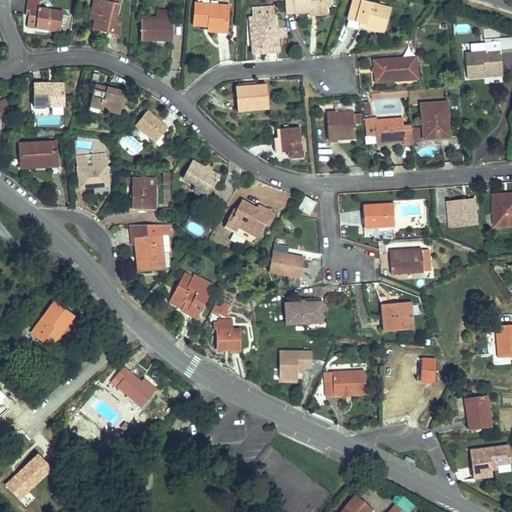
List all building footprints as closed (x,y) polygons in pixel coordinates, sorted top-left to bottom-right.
[(58,5),(35,4),(35,0),(25,0),(23,23),(56,27),(58,5)] [(85,0),(82,20),(89,21),(88,25),(115,30),(119,11),(111,9),(111,0),(85,0)] [(225,1),(214,0),(189,0),(188,21),(199,22),(223,23),(225,1)] [(277,0),(278,6),(307,5),(307,9),(321,8),(320,0),(277,0)] [(382,5),(363,0),(346,0),(341,17),(355,20),(357,26),(374,31),(382,5)] [(168,5),(152,3),(151,11),(142,11),(142,13),(133,13),(132,33),(167,35),(168,5)] [(268,27),(267,13),(265,13),(264,3),(240,6),(245,52),(271,49),(269,36),(268,27)] [(223,23),(199,22),(199,29),(223,31),(223,23)] [(115,30),(88,25),(87,33),(114,38),(115,30)] [(277,35),(276,26),(268,27),(269,36),(277,35)] [(473,71),(493,69),(492,43),(476,43),(477,53),(456,54),(457,80),(473,78),(473,71)] [(410,52),(369,55),(370,77),(412,74),(410,52)] [(359,62),(360,70),(369,69),(368,61),(359,62)] [(493,69),(473,71),(473,78),(493,77),(493,69)] [(51,80),(36,80),(35,103),(66,103),(66,87),(50,87),(51,80)] [(90,80),(89,89),(104,91),(112,83),(90,80)] [(89,89),(87,101),(122,108),(127,86),(112,83),(104,91),(89,89)] [(260,85),(230,87),(232,112),(260,111),(260,85)] [(398,86),(361,89),(362,97),(398,95),(398,86)] [(0,114),(7,110),(8,107),(10,105),(5,94),(0,96),(0,114)] [(442,100),(414,101),(417,138),(430,138),(430,131),(443,131),(442,100)] [(169,128),(149,110),(137,124),(155,141),(169,128)] [(362,116),(363,133),(369,133),(370,140),(393,139),(394,142),(402,141),(400,124),(393,125),(393,116),(369,118),(369,116),(362,116)] [(343,118),(317,118),(318,143),(344,142),(343,118)] [(292,130),(271,131),(271,155),(280,154),(292,154),(292,138),(292,130)] [(49,139),(18,139),(17,160),(33,161),(34,164),(56,165),(57,145),(49,144),(49,139)] [(91,164),(106,164),(106,152),(91,152),(91,164)] [(216,180),(193,162),(182,177),(192,185),(189,189),(202,198),(216,180)] [(91,164),(80,164),(80,183),(106,184),(106,164),(91,164)] [(153,175),(127,175),(128,209),(153,208),(153,175)] [(508,193),(481,193),(481,222),(507,222),(508,193)] [(464,197),(437,198),(438,229),(466,227),(464,197)] [(304,202),(296,198),(291,207),(300,211),(304,202)] [(255,213),(231,201),(216,232),(227,236),(222,246),(235,252),(239,243),(246,247),(256,227),(261,229),(269,214),(258,208),(255,213)] [(385,204),(354,204),(353,223),(385,223),(385,204)] [(168,222),(136,224),(135,272),(159,271),(159,237),(170,237),(177,230),(168,222)] [(381,247),(381,271),(416,269),(415,246),(399,247),(399,250),(391,251),(390,246),(381,247)] [(300,253),(265,249),(262,273),(297,277),(300,253)] [(182,273),(174,285),(188,292),(195,279),(182,273)] [(188,292),(174,285),(165,302),(184,314),(187,310),(193,314),(204,295),(204,285),(195,279),(188,292)] [(314,298),(278,301),(280,325),(299,324),(302,324),(315,312),(314,298)] [(54,302),(34,328),(40,332),(37,336),(47,343),(53,335),(58,338),(63,331),(70,337),(80,324),(73,319),(75,317),(54,302)] [(408,303),(376,303),(376,330),(408,330),(408,303)] [(302,324),(299,324),(300,330),(324,329),(323,312),(315,312),(302,324)] [(228,318),(212,318),(212,350),(228,351),(228,356),(239,356),(239,328),(228,328),(228,318)] [(511,354),(511,346),(509,320),(486,322),(489,357),(511,354)] [(40,332),(34,328),(31,332),(37,336),(40,332)] [(63,331),(58,338),(65,343),(70,337),(63,331)] [(53,335),(47,343),(52,347),(58,338),(53,335)] [(308,348),(277,349),(277,377),(298,377),(298,370),(304,370),(304,367),(308,367),(308,348)] [(433,351),(396,350),(395,369),(413,370),(413,376),(432,377),(433,351)] [(364,368),(330,369),(329,381),(323,381),(322,395),(339,395),(339,391),(364,392),(364,368)] [(135,387),(118,372),(110,381),(115,386),(111,391),(135,413),(148,399),(135,387)] [(115,386),(110,381),(105,386),(111,391),(115,386)] [(138,384),(135,387),(148,399),(151,396),(138,384)] [(486,428),(484,392),(459,393),(459,404),(464,404),(466,429),(486,428)] [(502,447),(465,450),(467,477),(485,476),(485,467),(504,465),(502,447)] [(341,511),(368,511),(372,509),(355,495),(341,511)]
